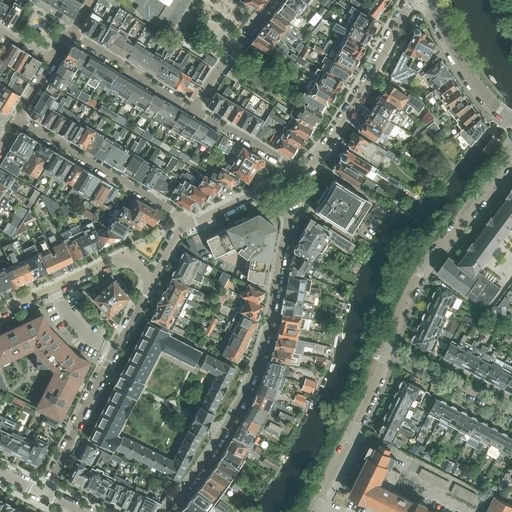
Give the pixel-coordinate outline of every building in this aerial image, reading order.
[(3,20),(11,26),(26,1),(24,0),(23,2),(21,1),(19,5),(14,2),(3,20)] [(45,9),(50,0),(39,0),(37,5),(45,9)] [(53,14),(61,0),(50,0),(45,9),(53,14)] [(61,0),(53,14),(62,19),(71,4),(73,0),(61,0)] [(132,0),(139,4),(135,9),(140,15),(143,18),(147,21),(152,23),(160,24),(163,19),(172,25),(187,0),(132,0)] [(265,2),(262,0),(239,0),(258,11),(265,2)] [(283,2),(285,3),(301,16),(309,7),(308,6),(299,0),(285,0),(283,2)] [(337,0),(336,2),(345,9),(348,3),(343,0),(337,0)] [(373,0),(366,9),(359,3),(357,6),(356,7),(375,18),(389,0),(373,0)] [(285,3),(283,2),(276,12),(290,23),(292,24),(298,17),(300,18),(301,16),(285,3)] [(71,4),(62,19),(70,24),(79,9),(71,4)] [(348,21),(370,34),(374,27),(373,25),(374,25),(373,24),(375,20),(355,9),(351,6),(348,11),(352,13),(348,21)] [(108,47),(117,32),(119,28),(128,13),(119,8),(110,24),(108,27),(99,42),(108,47)] [(322,8),(317,13),(321,16),(326,11),(322,8)] [(290,23),(276,12),(272,16),(270,19),(271,20),(294,38),(297,34),(292,31),(295,27),(292,24),(290,23)] [(90,36),(100,18),(91,13),(81,31),(90,36)] [(99,42),(110,24),(100,18),(90,36),(99,42)] [(320,21),(342,34),(363,46),(366,40),(368,40),(370,37),(370,34),(348,21),(344,27),(335,22),(330,22),(326,20),(322,18),(320,21)] [(287,38),(292,41),(294,38),(271,20),(270,19),(268,22),(264,27),(279,38),(284,41),(287,38)] [(310,32),(312,33),(315,34),(321,25),(319,23),(315,27),(314,27),(311,31),(310,32)] [(279,38),(264,27),(260,32),(257,35),(258,36),(283,52),(283,53),(286,49),(281,46),(284,41),(279,38)] [(117,53),(126,38),(128,34),(119,28),(117,32),(108,47),(109,48),(109,49),(112,51),(113,50),(117,53)] [(423,67),(425,65),(430,61),(429,61),(425,59),(433,43),(425,39),(427,36),(424,35),(424,34),(419,32),(418,29),(416,28),(414,29),(413,31),(413,33),(409,41),(408,40),(390,76),(408,85),(419,70),(423,67)] [(154,33),(151,37),(154,39),(160,43),(163,38),(154,33)] [(328,42),(334,45),(358,59),(365,46),(363,46),(342,34),(338,41),(335,39),(333,42),(329,40),(328,42)] [(283,52),(257,35),(251,43),(268,54),(271,49),(281,55),(283,52)] [(126,58),(135,44),(129,41),(129,40),(126,38),(117,53),(121,55),(122,56),(124,58),(126,58)] [(8,68),(10,69),(21,50),(12,44),(9,49),(0,64),(0,73),(6,64),(9,66),(8,68)] [(135,64),(144,49),(141,47),(140,48),(135,44),(126,58),(127,59),(128,60),(130,62),(132,61),(135,64)] [(321,54),(324,50),(315,45),(313,49),(321,54)] [(333,60),(332,61),(350,72),(358,59),(334,45),(331,51),(328,50),(325,55),(333,60)] [(0,64),(9,49),(3,46),(0,50),(0,64)] [(72,65),(81,50),(73,46),(71,46),(63,59),(72,65)] [(309,50),(304,47),(299,56),(304,59),(309,50)] [(144,69),(145,69),(153,55),(147,52),(148,51),(144,49),(135,64),(139,66),(140,67),(142,69),(144,69)] [(17,78),(18,76),(30,56),(21,50),(10,69),(10,70),(12,71),(13,69),(16,70),(13,76),(17,78)] [(81,70),(90,57),(89,57),(89,55),(81,50),(72,65),(69,69),(74,72),(76,68),(81,70)] [(150,72),(154,75),(162,60),(164,57),(155,52),(153,55),(145,69),(146,70),(146,71),(148,72),(150,72)] [(207,54),(202,60),(212,66),(216,60),(207,54)] [(18,76),(28,82),(28,83),(40,62),(30,56),(18,76)] [(300,56),(297,61),(300,62),(299,64),(304,66),(307,61),(300,56)] [(324,63),(321,69),(342,81),(344,82),(350,72),(332,61),(324,56),(321,61),(324,63)] [(83,89),(87,82),(99,62),(95,60),(94,59),(92,57),(90,57),(81,70),(81,71),(82,71),(80,74),(84,77),(78,86),(83,89)] [(69,70),(69,69),(72,65),(63,59),(60,64),(69,70)] [(162,80),(163,80),(171,66),(165,63),(166,62),(162,60),(154,75),(158,77),(158,78),(161,80),(162,80)] [(437,87),(449,78),(450,77),(446,72),(447,71),(444,68),(444,66),(441,62),(439,61),(425,72),(426,73),(422,76),(430,85),(433,82),(437,87)] [(96,88),(98,85),(99,82),(108,68),(107,67),(106,66),(104,64),(103,65),(99,62),(87,82),(96,88)] [(205,64),(200,62),(182,92),(192,99),(202,82),(196,79),(205,64)] [(171,86),(181,71),(177,69),(179,66),(173,63),(171,66),(163,80),(164,81),(164,82),(167,83),(168,83),(172,85),(171,86)] [(74,72),(69,70),(60,64),(55,73),(74,85),(76,81),(71,78),(74,73),(74,72)] [(182,92),(196,69),(191,66),(186,74),(181,71),(172,86),(182,92)] [(316,74),(312,80),(335,93),(335,92),(336,92),(338,92),(340,89),(339,87),(339,86),(342,81),(321,69),(318,67),(314,73),(316,74)] [(108,68),(99,82),(98,85),(107,90),(108,88),(117,73),(113,71),(113,70),(110,68),(109,68),(108,68)] [(229,71),(225,75),(238,83),(241,78),(229,71)] [(71,89),(74,85),(55,73),(50,81),(60,88),(66,91),(68,87),(71,89)] [(112,89),(118,93),(126,79),(125,78),(125,77),(122,75),(121,76),(117,73),(108,88),(111,90),(112,89)] [(434,90),(440,100),(457,89),(457,88),(457,86),(455,82),(453,82),(449,78),(437,87),(434,90)] [(118,93),(123,96),(119,103),(123,105),(126,99),(135,84),(131,82),(131,80),(128,79),(127,79),(126,79),(118,93)] [(308,103),(306,105),(321,114),(326,105),(327,106),(329,102),(330,101),(333,100),(335,96),(334,94),(335,93),(312,80),(310,79),(305,88),(307,89),(305,93),(304,92),(300,99),(308,103)] [(44,92),(55,98),(54,99),(57,100),(60,94),(58,93),(60,88),(50,81),(44,92)] [(128,103),(134,107),(144,90),(143,89),(143,88),(140,86),(139,86),(135,84),(126,99),(129,101),(128,103)] [(406,112),(407,113),(411,107),(419,112),(421,109),(426,112),(427,112),(428,110),(424,104),(421,101),(409,94),(407,96),(388,84),(386,88),(383,89),(381,92),(381,95),(381,96),(406,112)] [(0,96),(15,105),(20,96),(4,86),(0,93),(0,96)] [(287,89),(285,93),(295,99),(296,96),(296,94),(287,89)] [(440,100),(447,110),(463,98),(464,96),(462,92),(460,92),(457,89),(440,100)] [(143,112),(153,95),(149,93),(149,91),(146,90),(145,90),(144,90),(134,107),(140,111),(137,114),(139,115),(137,119),(139,120),(143,113),(143,112)] [(55,98),(44,92),(33,110),(30,115),(30,117),(40,123),(52,103),(54,99),(55,98)] [(216,112),(225,98),(215,92),(207,106),(208,107),(209,109),(210,110),(212,110),(216,112)] [(152,118),(153,115),(162,101),(159,98),(158,97),(156,95),(154,96),(153,95),(143,112),(143,113),(152,118)] [(0,109),(9,115),(15,105),(0,96),(0,109)] [(397,127),(398,128),(407,113),(406,112),(381,96),(380,96),(378,97),(376,100),(376,103),(372,110),(382,116),(382,117),(394,125),(397,127)] [(221,115),(226,118),(234,103),(225,98),(216,112),(217,113),(218,114),(220,115),(221,115)] [(234,103),(226,118),(227,119),(227,120),(229,121),(231,121),(235,124),(249,101),(245,98),(240,107),(234,103)] [(455,120),(471,106),(471,104),(468,101),(466,101),(463,98),(447,110),(455,120)] [(321,114),(306,105),(297,100),(289,115),(297,120),(298,118),(300,120),(299,121),(313,129),(317,121),(319,120),(321,117),(321,115),(322,114),(321,114)] [(153,115),(152,118),(151,119),(160,124),(161,123),(163,120),(172,106),(171,106),(170,104),(168,103),(166,103),(162,101),(153,115)] [(243,129),(244,129),(253,115),(248,111),(252,103),(249,101),(235,124),(239,126),(240,128),(242,129),(243,129)] [(40,123),(49,128),(62,105),(59,103),(54,111),(51,109),(54,105),(52,103),(40,123)] [(62,105),(49,128),(57,133),(66,118),(61,115),(66,107),(62,105)] [(100,106),(98,110),(105,114),(107,110),(106,110),(107,110),(100,106)] [(172,106),(163,120),(161,123),(167,127),(168,125),(172,127),(181,112),(177,109),(176,108),(174,106),(172,107),(172,106)] [(463,128),(478,115),(479,113),(476,110),(474,110),(471,106),(455,120),(457,122),(456,123),(461,129),(462,128),(463,128)] [(0,122),(3,125),(9,115),(0,109),(0,122)] [(102,114),(94,110),(91,115),(99,119),(102,114)] [(364,121),(384,134),(388,127),(391,130),(394,125),(382,117),(382,116),(372,110),(369,114),(366,115),(364,118),(365,120),(364,121)] [(70,111),(66,118),(57,133),(66,138),(77,119),(79,116),(70,111)] [(267,116),(284,126),(303,138),(305,138),(311,129),(292,117),(288,124),(273,115),(274,113),(270,111),(267,116)] [(181,112),(172,127),(170,129),(179,134),(190,117),(189,116),(188,115),(186,114),(185,114),(181,112)] [(117,114),(114,120),(123,125),(126,120),(126,119),(117,114)] [(253,115),(244,129),(249,132),(249,133),(251,134),(253,134),(254,135),(263,120),(253,115)] [(478,115),(463,128),(463,129),(462,128),(461,129),(460,130),(459,132),(460,133),(460,136),(464,140),(465,142),(470,146),(487,125),(489,125),(489,123),(487,123),(483,120),(481,120),(478,115)] [(190,117),(179,134),(188,140),(190,138),(199,122),(195,120),(194,119),(192,117),(191,118),(190,117)] [(66,138),(75,143),(85,125),(86,124),(77,119),(66,138)] [(135,125),(126,120),(123,125),(132,131),(135,125)] [(384,134),(364,121),(362,124),(360,124),(357,129),(358,131),(377,143),(380,138),(383,140),(385,137),(392,142),(393,140),(384,134)] [(420,121),(411,135),(412,136),(426,125),(420,121)] [(194,139),(200,142),(208,128),(207,127),(207,126),(204,125),(203,125),(199,122),(190,138),(193,140),(194,139)] [(434,122),(430,126),(435,132),(440,129),(434,122)] [(135,125),(132,131),(141,136),(144,130),(146,128),(137,123),(135,125)] [(267,130),(277,135),(278,136),(296,147),(297,148),(300,143),(302,143),(303,141),(303,139),(303,138),(284,126),(281,132),(278,131),(277,132),(264,124),(263,124),(261,126),(267,130)] [(85,125),(75,143),(84,149),(95,131),(85,125)] [(255,137),(261,140),(267,130),(261,126),(255,137)] [(397,127),(395,130),(404,136),(406,133),(398,128),(397,127)] [(208,128),(200,142),(205,145),(205,147),(208,149),(210,145),(217,134),(213,131),(213,130),(210,128),(209,128),(208,128)] [(144,130),(141,136),(150,141),(152,137),(153,135),(144,130)] [(84,149),(94,154),(104,136),(95,131),(84,149)] [(37,142),(29,137),(21,133),(19,133),(7,153),(0,165),(0,166),(17,177),(22,169),(27,160),(37,142)] [(210,145),(216,148),(223,136),(218,133),(217,134),(210,145)] [(350,146),(347,150),(367,163),(376,168),(381,159),(386,151),(369,141),(368,142),(354,133),(347,144),(350,146)] [(278,136),(277,135),(270,146),(289,157),(292,153),(294,152),(295,150),(295,148),(296,147),(278,136)] [(94,154),(103,160),(114,142),(104,136),(94,154)] [(223,136),(216,148),(221,152),(229,139),(223,136)] [(113,166),(122,171),(133,153),(134,151),(139,143),(140,140),(138,139),(136,142),(136,141),(131,149),(130,148),(129,151),(123,147),(113,166)] [(37,142),(27,160),(22,169),(37,178),(53,151),(37,142)] [(113,166),(123,147),(114,142),(103,160),(113,166)] [(162,142),(159,147),(162,149),(163,148),(167,151),(169,152),(171,148),(162,142)] [(152,164),(146,161),(152,151),(148,148),(142,159),(132,177),(141,182),(152,164)] [(171,148),(169,152),(178,157),(180,154),(171,148)] [(230,156),(254,171),(257,167),(258,168),(263,166),(264,165),(263,160),(242,148),(237,157),(228,152),(227,154),(230,156)] [(369,169),(386,180),(397,186),(399,182),(376,168),(347,150),(346,149),(344,153),(341,153),(339,156),(340,158),(339,159),(365,175),(369,169)] [(43,172),(52,178),(64,157),(55,152),(43,172)] [(122,171),(132,177),(142,159),(133,153),(122,171)] [(177,159),(172,156),(165,168),(170,171),(177,159)] [(217,165),(224,169),(238,177),(245,181),(248,177),(250,179),(254,171),(230,156),(224,165),(219,162),(217,165)] [(64,157),(52,178),(60,183),(73,163),(64,157)] [(165,163),(156,157),(152,164),(141,182),(151,188),(157,177),(159,173),(165,163)] [(336,165),(334,165),(331,169),(332,171),(355,186),(362,176),(338,161),(336,165)] [(68,183),(73,186),(83,169),(74,163),(64,180),(64,181),(58,191),(57,191),(53,197),(58,200),(62,194),(65,196),(68,191),(65,189),(68,183)] [(234,184),(236,183),(238,180),(237,178),(238,177),(224,169),(217,165),(210,177),(229,188),(232,183),(234,184)] [(0,169),(0,183),(8,188),(14,177),(0,169)] [(73,186),(82,191),(93,174),(83,169),(73,186)] [(182,178),(187,181),(195,186),(208,194),(212,196),(215,192),(217,191),(220,186),(219,184),(197,171),(192,180),(191,179),(192,178),(186,175),(186,176),(184,175),(182,178)] [(166,177),(159,173),(157,177),(164,181),(166,177)] [(90,200),(91,198),(102,180),(93,174),(82,191),(80,195),(88,199),(87,201),(85,200),(78,212),(82,214),(82,213),(82,214),(90,200)] [(178,190),(170,185),(164,181),(157,177),(151,188),(157,191),(171,192),(172,192),(168,198),(188,210),(190,209),(193,204),(194,204),(197,201),(178,190)] [(375,184),(367,178),(363,184),(372,189),(375,184)] [(102,180),(91,198),(82,214),(86,216),(91,219),(111,185),(102,180)] [(332,230),(333,231),(364,250),(368,243),(357,236),(358,234),(353,231),(371,203),(334,180),(326,192),(325,191),(320,198),(321,199),(314,211),(333,223),(330,228),(332,230)] [(172,181),(170,185),(178,190),(197,201),(200,203),(202,199),(203,200),(204,200),(208,194),(195,186),(187,181),(184,187),(172,181)] [(0,183),(0,194),(9,200),(13,202),(15,199),(9,196),(12,190),(8,188),(0,183)] [(385,190),(378,186),(374,191),(382,196),(385,190)] [(118,190),(113,187),(106,197),(112,201),(118,190)] [(437,273),(467,296),(485,309),(501,288),(478,271),(511,226),(511,189),(506,197),(508,199),(494,218),(492,217),(468,248),(470,250),(459,265),(449,257),(437,273)] [(35,190),(28,200),(33,203),(40,193),(35,190)] [(0,194),(0,206),(3,208),(14,214),(16,211),(6,205),(9,200),(0,194)] [(41,194),(37,200),(43,211),(47,209),(46,205),(43,200),(46,196),(41,194)] [(46,196),(43,200),(46,205),(53,200),(46,196)] [(136,200),(130,211),(145,220),(152,224),(155,220),(157,219),(159,216),(158,214),(159,213),(136,200)] [(122,206),(116,217),(132,227),(139,231),(145,220),(130,211),(122,206)] [(29,210),(23,221),(24,223),(33,219),(29,210)] [(132,227),(116,217),(110,214),(106,221),(104,220),(101,225),(122,238),(125,234),(126,233),(128,233),(132,227)] [(10,224),(16,227),(21,219),(14,215),(10,224)] [(267,220),(261,216),(258,217),(257,215),(241,222),(241,221),(240,222),(241,222),(205,239),(214,257),(238,246),(239,247),(236,251),(246,258),(249,254),(250,255),(246,278),(253,282),(265,284),(272,246),(273,246),(272,245),(275,228),(272,228),(272,224),(267,220)] [(357,251),(358,247),(323,225),(322,226),(310,218),(307,222),(305,223),(303,225),(303,227),(304,229),(327,244),(330,240),(349,252),(352,248),(357,251)] [(73,235),(83,255),(84,255),(85,255),(88,254),(88,253),(93,251),(80,225),(78,220),(73,222),(78,233),(73,235)] [(83,223),(80,225),(93,251),(97,249),(98,249),(101,248),(101,247),(102,246),(96,232),(93,226),(86,229),(83,223)] [(16,227),(10,224),(5,233),(11,236),(16,227)] [(60,233),(64,242),(72,260),(77,258),(79,258),(81,257),(82,256),(83,255),(73,235),(70,229),(60,233)] [(103,229),(96,232),(102,246),(103,246),(105,246),(108,245),(109,243),(113,241),(116,241),(118,240),(120,238),(106,230),(104,231),(103,229)] [(323,251),(327,244),(304,229),(299,239),(312,247),(311,248),(316,251),(317,251),(319,252),(326,256),(327,254),(323,251)] [(49,237),(48,237),(55,252),(53,253),(60,266),(66,263),(68,263),(70,263),(72,261),(73,260),(72,260),(64,242),(58,244),(54,235),(52,231),(47,233),(49,237)] [(38,253),(47,272),(48,272),(50,272),(52,271),(54,269),(60,266),(53,253),(52,254),(45,239),(44,239),(43,235),(38,237),(40,241),(39,242),(43,251),(38,253)] [(295,253),(311,263),(317,256),(314,255),(316,251),(311,248),(312,247),(299,239),(294,252),(295,253)] [(36,249),(25,254),(36,277),(37,276),(38,277),(42,276),(43,273),(47,272),(38,253),(36,249)] [(14,264),(11,265),(19,284),(27,281),(29,282),(33,280),(33,278),(34,277),(23,255),(16,258),(13,251),(9,253),(14,264)] [(185,253),(179,264),(196,273),(203,276),(205,272),(197,268),(200,261),(185,253)] [(294,257),(292,257),(290,264),(304,272),(311,275),(318,267),(313,264),(313,265),(311,264),(311,263),(295,253),(294,257)] [(203,276),(179,264),(172,278),(188,285),(191,278),(205,285),(206,282),(209,284),(211,280),(203,276)] [(288,276),(303,278),(308,279),(310,279),(311,275),(304,272),(290,264),(288,276)] [(11,265),(0,270),(0,271),(9,289),(12,287),(14,288),(18,287),(19,285),(19,284),(11,265)] [(0,293),(1,293),(3,294),(7,292),(8,290),(9,289),(0,271),(0,293)] [(239,281),(230,276),(224,287),(228,289),(232,281),(238,283),(239,281)] [(310,279),(308,279),(303,278),(288,276),(287,284),(286,288),(304,290),(317,293),(318,289),(311,288),(309,288),(310,279)] [(166,286),(167,288),(187,298),(190,292),(201,298),(203,293),(192,288),(188,285),(172,278),(170,281),(168,283),(166,286)] [(113,282),(104,291),(118,306),(127,298),(113,282)] [(239,295),(244,297),(257,304),(263,293),(248,285),(244,292),(241,290),(239,295)] [(163,291),(160,298),(181,309),(187,298),(167,288),(165,292),(163,291)] [(318,293),(317,293),(304,290),(286,288),(285,291),(286,291),(285,299),(302,302),(313,305),(314,297),(318,297),(318,293)] [(450,306),(458,309),(462,300),(457,298),(458,296),(440,288),(438,292),(437,292),(435,292),(433,296),(434,298),(435,299),(450,306)] [(104,291),(102,289),(98,292),(100,294),(94,299),(100,305),(95,310),(104,320),(118,306),(104,291)] [(240,312),(242,313),(256,321),(257,320),(259,315),(259,313),(262,307),(257,304),(244,297),(241,303),(243,305),(240,312)] [(157,306),(156,309),(176,319),(181,309),(160,298),(156,306),(157,306)] [(302,302),(285,299),(284,299),(283,308),(283,313),(313,317),(313,312),(311,312),(312,305),(302,302)] [(450,306),(435,299),(432,303),(430,304),(428,307),(429,309),(445,317),(448,310),(457,314),(459,310),(458,309),(450,306)] [(216,309),(215,311),(219,313),(224,304),(220,302),(218,308),(217,307),(216,309)] [(502,306),(496,306),(493,306),(486,316),(490,318),(503,318),(510,318),(510,316),(510,315),(502,315),(502,306)] [(176,319),(156,309),(154,310),(152,313),(153,316),(151,319),(183,335),(185,331),(173,325),(176,319)] [(445,317),(429,310),(427,314),(427,313),(425,314),(423,318),(424,320),(425,320),(443,329),(448,318),(445,317)] [(234,317),(232,321),(237,323),(252,331),(254,327),(256,327),(258,323),(257,321),(256,321),(242,313),(239,319),(234,317)] [(280,322),(280,325),(302,329),(309,330),(312,331),(313,326),(303,324),(304,318),(282,314),(280,322)] [(0,364),(2,364),(1,361),(3,360),(3,359),(4,359),(33,346),(38,351),(36,352),(36,367),(51,367),(52,366),(57,371),(43,399),(43,400),(42,402),(39,401),(36,407),(60,419),(88,362),(76,356),(68,347),(69,347),(57,335),(57,336),(48,327),(43,315),(0,334),(0,364)] [(490,318),(487,324),(494,327),(496,322),(490,318)] [(503,318),(490,318),(496,322),(502,327),(503,318)] [(419,331),(437,340),(440,334),(443,335),(444,335),(451,338),(454,334),(443,329),(425,320),(422,324),(420,325),(418,328),(419,331)] [(114,387),(88,438),(106,447),(113,451),(120,437),(119,437),(117,435),(119,430),(120,429),(123,424),(123,422),(126,417),(126,416),(129,411),(130,410),(132,404),(133,403),(136,398),(137,397),(140,392),(140,391),(143,386),(143,384),(146,379),(146,378),(149,372),(149,371),(152,366),(153,365),(155,359),(156,358),(159,353),(159,352),(161,349),(193,366),(200,351),(167,335),(165,333),(166,331),(148,322),(139,340),(122,373),(121,373),(120,374),(118,379),(117,380),(115,385),(114,387)] [(232,334),(248,342),(251,338),(250,335),(252,331),(237,323),(237,324),(232,322),(227,332),(232,334)] [(277,336),(278,337),(299,340),(301,340),(302,333),(308,334),(309,330),(302,329),(280,325),(279,329),(278,329),(277,336)] [(437,340),(419,331),(417,336),(416,335),(415,336),(413,340),(414,341),(414,342),(433,351),(438,340),(437,340)] [(246,347),(248,342),(232,334),(229,339),(226,337),(223,341),(227,343),(226,345),(241,352),(244,348),(246,347)] [(450,360),(454,362),(462,347),(465,342),(467,337),(464,335),(458,345),(452,342),(444,356),(445,357),(445,358),(449,360),(450,360)] [(274,348),(295,353),(296,353),(298,345),(314,348),(315,343),(299,340),(278,337),(276,341),(275,342),(274,348)] [(465,342),(462,347),(454,362),(455,362),(455,363),(459,365),(460,365),(464,367),(475,347),(478,342),(474,340),(472,345),(465,342)] [(224,349),(221,355),(236,362),(239,361),(240,358),(240,356),(241,352),(226,345),(222,343),(220,348),(224,349)] [(485,352),(475,347),(464,367),(465,367),(465,369),(469,371),(470,370),(474,372),(482,358),(485,352)] [(295,353),(274,348),(273,352),(272,353),(270,360),(293,364),(295,353)] [(200,367),(211,373),(214,366),(218,360),(206,354),(200,367)] [(326,359),(315,356),(314,362),(325,365),(326,359)] [(492,363),(482,358),(474,372),(475,372),(475,374),(479,376),(480,375),(485,378),(492,363)] [(491,381),(495,383),(502,368),(505,363),(495,358),(492,363),(485,378),(485,379),(489,381),(491,381)] [(218,371),(230,377),(235,368),(223,362),(222,362),(218,360),(214,366),(219,369),(218,371)] [(269,361),(266,370),(286,377),(287,377),(286,378),(295,381),(295,380),(296,381),(297,377),(295,377),(292,377),(294,372),(287,371),(289,365),(269,361)] [(505,363),(502,368),(495,383),(495,385),(499,387),(501,386),(505,388),(511,375),(511,366),(511,367),(505,363)] [(216,375),(213,380),(226,386),(230,377),(218,371),(216,375)] [(284,378),(265,371),(261,382),(280,389),(284,378)] [(0,374),(0,384),(2,388),(3,392),(9,395),(10,395),(0,374)] [(213,380),(209,389),(221,395),(222,396),(227,386),(226,386),(213,380)] [(399,392),(418,401),(420,402),(426,391),(405,381),(404,382),(402,383),(400,386),(401,388),(399,392)] [(261,382),(257,393),(276,400),(280,389),(261,382)] [(209,389),(204,398),(217,404),(221,395),(209,389)] [(394,403),(413,412),(416,413),(418,409),(415,408),(418,401),(399,392),(399,393),(397,393),(395,397),(396,399),(394,403)] [(251,404),(270,413),(275,402),(256,394),(251,404)] [(423,403),(430,407),(435,398),(430,395),(428,400),(425,399),(423,403)] [(14,397),(11,403),(22,409),(25,403),(14,397)] [(204,398),(200,407),(212,413),(217,404),(204,398)] [(294,403),(280,398),(279,402),(288,406),(293,407),(294,403)] [(440,401),(437,399),(422,426),(427,429),(434,416),(439,419),(447,405),(447,404),(446,403),(442,400),(440,401)] [(389,413),(404,420),(404,421),(411,424),(411,423),(413,420),(410,418),(413,412),(394,403),(392,404),(390,407),(391,410),(389,413)] [(246,414),(264,424),(270,413),(251,404),(246,414)] [(440,426),(447,430),(450,424),(457,410),(457,408),(453,406),(451,407),(447,405),(439,419),(434,429),(438,430),(440,426)] [(213,413),(212,413),(200,407),(199,406),(196,413),(195,413),(195,414),(209,422),(209,420),(213,413)] [(454,427),(460,430),(467,415),(467,413),(463,411),(460,411),(457,410),(450,424),(447,430),(446,431),(451,433),(454,427)] [(384,424),(399,431),(406,435),(406,434),(408,430),(401,427),(404,421),(404,420),(389,413),(389,414),(386,415),(385,418),(386,420),(384,424)] [(208,425),(209,422),(195,414),(193,417),(191,421),(206,428),(208,425)] [(43,421),(56,428),(59,422),(46,415),(43,421)] [(478,421),(477,420),(477,419),(473,417),(471,417),(467,415),(460,430),(455,438),(459,440),(461,437),(467,441),(478,421)] [(245,416),(239,426),(258,437),(263,426),(245,416)] [(3,449),(4,449),(16,423),(8,419),(4,417),(0,426),(0,448),(1,449),(3,449)] [(188,429),(201,436),(202,436),(205,429),(206,429),(206,428),(191,421),(191,422),(188,429)] [(467,441),(466,443),(476,448),(478,444),(480,441),(488,426),(487,426),(487,424),(483,422),(481,422),(478,421),(467,441)] [(14,454),(15,454),(23,436),(17,433),(21,424),(16,422),(16,423),(4,449),(8,451),(8,453),(12,454),(14,454)] [(270,422),(267,427),(275,430),(280,433),(282,428),(270,422)] [(399,431),(384,424),(384,425),(381,425),(379,429),(380,432),(379,435),(401,445),(403,441),(396,438),(399,431)] [(258,437),(239,426),(234,436),(251,447),(258,437)] [(488,426),(480,441),(490,446),(498,431),(497,429),(493,427),(491,428),(488,426)] [(188,429),(184,438),(196,445),(201,436),(188,429)] [(498,431),(490,446),(488,451),(498,457),(508,437),(508,435),(503,433),(501,433),(498,431)] [(34,442),(26,459),(30,461),(30,463),(34,465),(38,463),(43,450),(45,449),(47,446),(46,444),(48,440),(47,438),(37,433),(35,438),(34,441),(34,442)] [(25,459),(26,459),(34,442),(34,441),(23,436),(15,454),(19,456),(19,458),(23,460),(25,459)] [(116,449),(127,454),(134,442),(122,436),(116,449)] [(498,457),(496,461),(499,463),(504,453),(511,457),(511,455),(511,438),(508,437),(498,457)] [(179,447),(192,454),(196,445),(184,438),(179,447)] [(233,438),(227,448),(244,459),(250,449),(233,438)] [(127,454),(139,460),(145,447),(134,442),(127,454)] [(86,443),(78,459),(89,465),(94,455),(93,454),(96,448),(86,443)] [(139,460),(150,465),(156,453),(145,447),(139,460)] [(192,454),(179,447),(175,456),(187,463),(188,463),(192,454)] [(511,511),(511,505),(486,493),(482,500),(491,505),(487,511),(431,511),(426,509),(426,508),(427,508),(428,506),(426,505),(429,500),(424,497),(421,502),(419,502),(418,504),(392,491),(393,487),(400,474),(391,469),(396,459),(391,456),(377,449),(371,447),(366,457),(369,458),(350,495),(370,505),(370,504),(377,507),(387,511),(511,511)] [(244,459),(227,448),(220,458),(238,470),(245,459),(244,459)] [(150,465),(161,471),(164,465),(168,459),(156,453),(150,465)] [(172,461),(170,465),(183,472),(187,463),(175,456),(172,461)] [(440,466),(444,459),(439,456),(435,464),(440,466)] [(273,468),(276,464),(266,457),(263,462),(273,468)] [(455,463),(445,457),(444,459),(440,466),(451,472),(455,463)] [(168,459),(164,465),(169,468),(170,465),(172,461),(168,459)] [(213,470),(230,482),(236,471),(219,460),(213,470)] [(81,487),(83,487),(87,476),(85,475),(88,470),(76,464),(68,479),(69,481),(81,487)] [(164,465),(161,471),(166,473),(166,474),(178,481),(183,472),(170,465),(169,468),(164,465)] [(93,491),(93,492),(102,473),(103,471),(96,468),(96,470),(91,468),(90,471),(87,476),(83,487),(87,489),(88,490),(91,492),(93,491)] [(211,471),(205,480),(222,492),(229,483),(211,471)] [(100,495),(104,497),(113,478),(109,476),(108,474),(105,472),(102,473),(93,492),(94,492),(95,494),(98,495),(100,495)] [(150,475),(145,485),(149,487),(150,486),(154,477),(150,475)] [(115,502),(123,486),(124,483),(113,478),(104,497),(105,497),(106,499),(109,500),(111,500),(115,502)] [(126,507),(136,487),(128,484),(129,481),(126,480),(124,483),(123,486),(115,502),(119,504),(120,506),(124,507),(125,507),(126,507)] [(222,492),(205,480),(198,489),(215,502),(222,492)] [(457,497),(466,501),(473,504),(477,495),(455,484),(451,493),(457,497)] [(135,511),(137,511),(145,496),(145,495),(147,491),(136,486),(136,487),(126,507),(127,508),(128,509),(131,511),(133,510),(135,511)] [(190,499),(207,511),(214,503),(197,491),(190,499)] [(137,511),(151,511),(161,503),(145,495),(145,496),(137,511)] [(206,511),(207,511),(190,499),(182,509),(186,511),(206,511)] [(0,511),(11,511),(13,508),(10,506),(9,504),(5,502),(3,503),(0,508),(0,511)]
